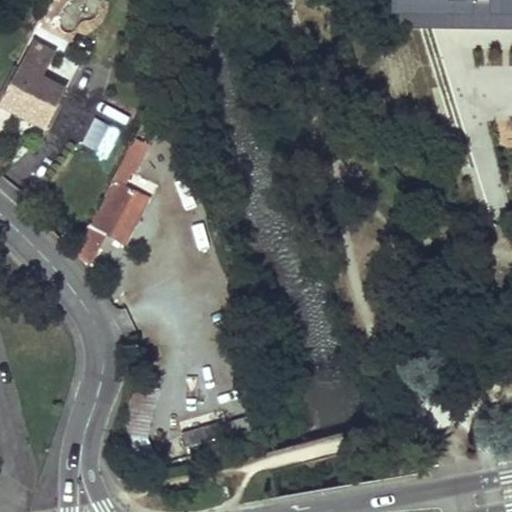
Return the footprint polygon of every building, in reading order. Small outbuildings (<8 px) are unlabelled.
[(442,85),(474,82),(472,51),(439,54),(442,85)] [(23,66),(2,105),(45,127),(66,88),(23,66)] [(117,180),(92,228),(111,237),(135,190),(117,180)] [(129,246),(153,200),(135,190),(111,237),(129,246)] [(92,269),(110,240),(92,230),(75,258),(92,269)]
